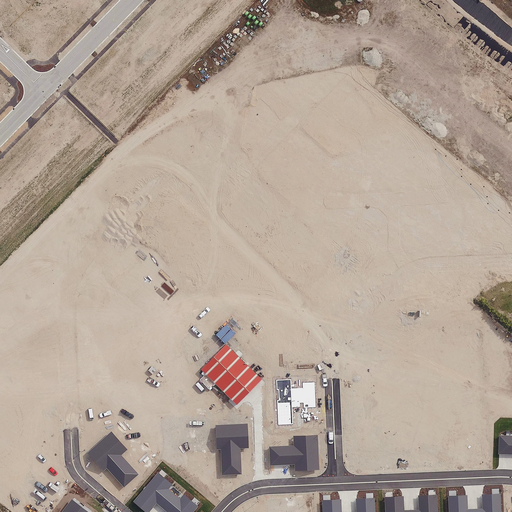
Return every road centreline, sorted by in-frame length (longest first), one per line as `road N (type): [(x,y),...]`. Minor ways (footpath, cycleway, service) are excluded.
road 1 (unknown): [(69,427),(67,301),(78,270),(160,181),(175,184),(337,335)]
road 2 (unknown): [(511,154),(395,48),(373,43),(359,47),(222,185),(206,213)]
road 3 (unknown): [(332,378),(337,335),(405,266),(424,258),(511,256)]
road 4 (unknown): [(511,193),(328,201)]
road 5 (residential): [(511,476),(334,483)]
road 6 (residential): [(132,0),(42,90)]
road 7 (residential): [(334,483),(251,489),(221,511)]
